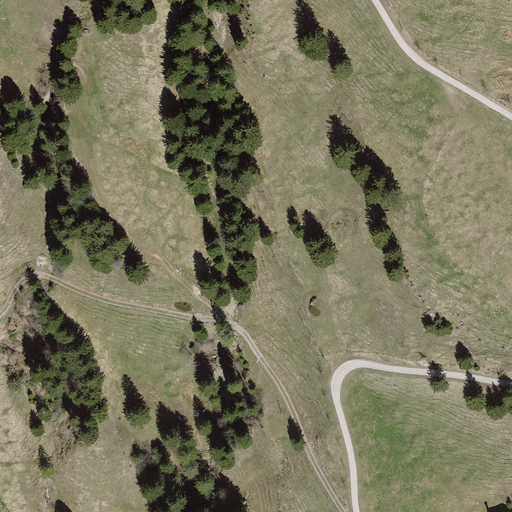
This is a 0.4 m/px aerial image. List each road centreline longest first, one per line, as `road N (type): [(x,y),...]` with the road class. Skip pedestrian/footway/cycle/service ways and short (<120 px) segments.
road 1 (track): [(0,315),(18,284),(43,277),(103,301),(225,322),(247,334),(342,511)]
road 2 (track): [(511,384),(361,363),(341,369),(335,389),(356,511)]
road 3 (track): [(372,0),(417,63),(511,119)]
